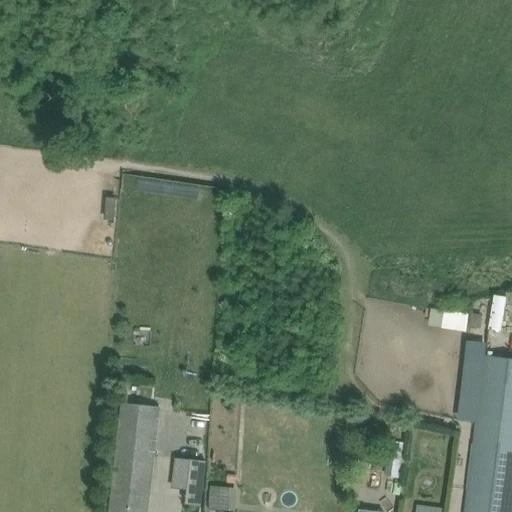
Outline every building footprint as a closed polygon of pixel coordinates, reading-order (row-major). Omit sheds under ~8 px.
[(501,331),(506,297),(495,295),(489,329),(501,331)] [(511,511),(511,359),(487,356),(466,511),(511,511)] [(123,403),(111,511),(148,511),(160,408),(123,403)] [(392,443),(385,474),(387,475),(402,477),(408,446),(392,443)] [(206,458),(175,454),(172,483),(189,485),(187,499),(201,501),(206,458)] [(236,510),(237,488),(211,486),(209,508),(236,510)] [(443,511),(444,506),(417,502),(416,511),(443,511)]
